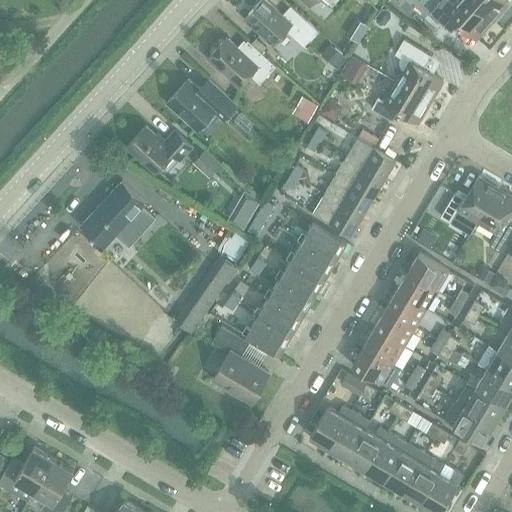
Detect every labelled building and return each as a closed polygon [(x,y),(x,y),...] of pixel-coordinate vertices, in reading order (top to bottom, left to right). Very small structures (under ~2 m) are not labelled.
[(287,30),(295,37),(304,45),(318,30),(291,5),(283,14),(267,0),(260,0),(244,18),(274,45),(287,30)] [(477,38),(493,21),(470,0),(458,0),(454,4),(449,0),(442,0),(431,13),(452,32),(460,23),(477,38)] [(470,0),(493,21),(509,3),(506,0),(470,0)] [(382,9),(376,16),(377,21),(381,24),(386,24),(392,16),(391,11),(387,8),(382,9)] [(260,83),(276,66),(248,40),(240,49),(227,37),(208,58),(239,86),(250,74),(260,83)] [(403,69),(396,81),(431,101),(444,81),(420,67),(428,53),(404,38),(396,53),(402,57),(400,60),(401,67),(403,69)] [(332,43),(322,54),(339,68),(348,57),(332,43)] [(223,119),(237,104),(209,79),(200,89),(189,79),(167,102),(197,129),(214,110),(223,119)] [(419,122),(431,101),(396,81),(385,100),(379,96),(372,108),(393,120),(399,110),(419,122)] [(306,99),(296,116),(308,123),(318,106),(306,99)] [(329,99),(320,113),(335,121),(340,113),(337,104),(329,99)] [(181,159),(193,146),(175,129),(164,142),(146,125),(128,145),(156,171),(173,153),(181,159)] [(319,126),(313,136),(321,141),(327,131),(319,126)] [(380,137),(364,128),(359,136),(375,145),(380,137)] [(315,150),(321,141),(313,136),(307,146),(315,150)] [(347,156),(385,179),(397,160),(358,137),(347,156)] [(193,161),(210,176),(222,163),(205,148),(193,161)] [(336,175),(374,197),(385,179),(347,156),(336,175)] [(296,163),(291,173),(299,178),(304,168),(296,163)] [(305,169),(300,178),(308,183),(310,180),(308,171),(305,169)] [(293,188),(299,178),(291,173),(285,183),(293,188)] [(325,193),(363,216),(374,197),(336,175),(325,193)] [(459,209),(478,221),(499,186),(479,175),(465,198),(455,192),(441,216),(451,222),(459,209)] [(130,244),(154,218),(142,207),(147,202),(124,180),(83,224),(106,246),(118,233),(130,244)] [(511,194),(499,186),(478,221),(497,232),(489,245),(500,251),(511,230),(511,226),(504,222),(511,207),(511,194)] [(313,212),(352,235),(363,216),(325,193),(313,212)] [(280,355),(347,242),(313,222),(246,334),(280,355)] [(230,227),(217,248),(238,260),(250,239),(230,227)] [(423,229),(417,239),(431,247),(437,236),(423,229)] [(420,252),(408,271),(439,289),(450,270),(420,252)] [(259,274),(267,262),(259,256),(250,268),(259,274)] [(485,266),(479,278),(489,284),(495,274),(496,273),(485,266)] [(408,271),(397,290),(427,308),(439,289),(408,271)] [(495,274),(489,284),(506,293),(510,287),(509,282),(495,274)] [(462,289),(456,299),(463,304),(469,293),(462,289)] [(397,290),(386,308),(416,326),(427,308),(397,290)] [(234,310),(242,298),(234,292),(225,304),(234,310)] [(457,315),(463,304),(456,299),(449,310),(457,315)] [(475,299),(470,308),(480,314),(485,305),(475,299)] [(499,325),(510,331),(509,331),(511,332),(511,306),(499,325)] [(386,308),(375,327),(405,345),(416,326),(386,308)] [(475,323),(480,314),(470,308),(465,317),(475,323)] [(182,312),(175,322),(192,333),(198,323),(182,312)] [(214,341),(230,350),(214,378),(253,401),(270,372),(241,355),(249,342),(223,326),(214,341)] [(375,327),(364,345),(394,363),(405,345),(375,327)] [(443,328),(437,338),(445,343),(451,332),(443,328)] [(511,332),(509,331),(498,350),(511,358),(511,332)] [(450,334),(445,343),(455,349),(460,340),(450,334)] [(438,354),(445,343),(437,338),(430,349),(438,354)] [(439,352),(446,356),(457,362),(457,361),(462,353),(454,349),(455,349),(445,343),(439,352)] [(488,344),(477,362),(480,364),(511,383),(511,358),(498,350),(488,344)] [(364,345),(353,364),(383,382),(390,387),(396,390),(407,371),(401,367),(394,363),(364,345)] [(462,353),(457,361),(468,368),(472,360),(462,353)] [(418,363),(411,373),(419,378),(425,367),(418,363)] [(483,376),(476,387),(506,405),(511,394),(511,383),(480,364),(475,372),(483,376)] [(361,394),(362,393),(367,383),(348,371),(342,383),(361,394)] [(412,389),(419,378),(411,373),(405,384),(412,389)] [(431,373),(426,382),(436,388),(441,379),(431,373)] [(460,391),(455,400),(495,423),(506,405),(476,387),(467,381),(460,391)] [(430,397),(436,388),(426,382),(420,391),(430,397)] [(367,383),(362,393),(371,398),(376,388),(367,383)] [(389,409),(398,414),(404,404),(395,399),(389,409)] [(444,419),(454,425),(483,442),(495,423),(455,400),(444,419)] [(310,435),(329,446),(352,409),(343,404),(339,412),(328,405),(310,435)] [(404,404),(398,414),(408,420),(414,410),(404,404)] [(352,409),(329,446),(349,458),(366,428),(365,427),(370,420),(352,409)] [(426,431),(436,437),(442,427),(432,421),(426,431)] [(366,428),(349,458),(366,468),(388,431),(380,426),(376,434),(366,428)] [(442,427),(436,437),(445,442),(451,432),(442,427)] [(388,431),(366,468),(385,480),(403,450),(407,442),(397,436),(388,431)] [(463,453),(469,443),(460,438),(454,448),(463,453)] [(403,450),(385,480),(404,490),(421,461),(426,452),(407,442),(403,450)] [(0,479),(0,483),(16,493),(28,501),(34,491),(35,491),(54,458),(34,446),(22,466),(12,460),(0,479)] [(0,451),(0,470),(9,457),(0,451)] [(421,461),(404,490),(422,501),(440,472),(445,463),(426,452),(421,461)] [(54,458),(35,491),(47,498),(41,508),(47,511),(63,511),(73,496),(63,490),(74,470),(54,458)] [(440,472),(422,501),(439,511),(441,511),(464,474),(456,469),(450,478),(440,472)] [(145,511),(125,500),(117,511),(145,511)]
